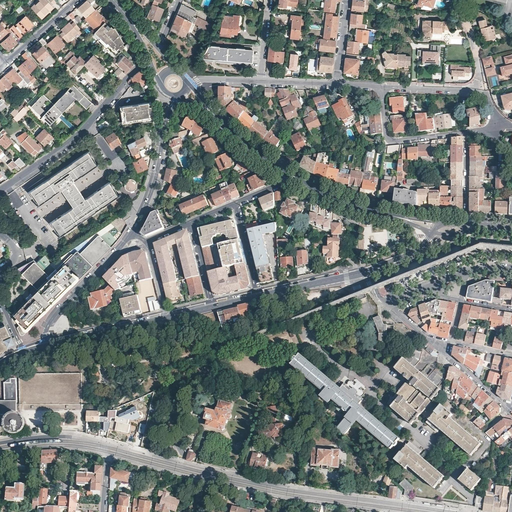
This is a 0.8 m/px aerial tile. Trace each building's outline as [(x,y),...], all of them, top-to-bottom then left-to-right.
[(40,5),(38,7),(40,9),(36,12),(41,18),(45,14),(53,6),(46,0),(40,0),(38,3),(40,5)] [(86,0),(78,8),(85,16),(94,8),(86,0)] [(162,0),(153,0),(152,3),(147,16),(158,21),(163,8),(156,5),(157,3),(160,4),(162,0)] [(297,7),(297,0),(279,0),(279,8),(286,9),(286,6),(297,7)] [(339,0),(324,0),(323,11),(335,13),(335,6),(337,4),(337,1),(340,2),(339,0)] [(362,0),(362,1),(353,0),(351,0),(351,5),(351,10),(363,11),(364,1),(368,2),(367,0),(362,0)] [(173,25),(171,30),(185,36),(187,30),(191,31),(194,23),(195,24),(197,17),(194,16),(196,11),(181,4),(173,25)] [(11,5),(5,11),(7,14),(14,8),(11,5)] [(95,9),(85,18),(95,29),(105,20),(104,19),(105,18),(103,15),(102,16),(95,9)] [(326,13),(325,26),(337,27),(337,22),(338,17),(332,16),(332,14),(326,13)] [(361,23),(361,14),(350,13),(350,19),(349,26),(365,28),(365,24),(361,23)] [(241,26),(240,26),(240,25),(238,25),(239,19),(239,15),(233,14),(233,16),(224,14),(223,20),(222,20),(222,25),(220,25),(219,33),(220,33),(220,35),(232,36),(232,32),(237,33),(237,31),(238,31),(238,30),(239,30),(240,30),(240,29),(241,27),(241,26)] [(82,21),(77,15),(72,19),(77,25),(79,23),(82,21)] [(292,23),(291,29),(300,30),(301,25),(303,25),(304,20),(301,20),(302,16),(291,15),(290,22),(292,23)] [(25,16),(24,17),(16,24),(23,33),(33,25),(31,23),(32,22),(30,19),(29,20),(26,17),(25,16)] [(210,30),(213,24),(197,17),(195,24),(198,25),(205,28),(210,30)] [(69,21),(64,25),(73,34),(77,30),(79,31),(81,29),(77,25),(72,19),(69,22),(69,21)] [(496,37),(493,25),(487,26),(485,19),(479,20),(484,40),(496,37)] [(442,29),(445,29),(451,30),(451,21),(423,20),(422,35),(432,36),(433,32),(442,33),(442,31),(442,29)] [(5,23),(8,27),(12,32),(15,34),(18,38),(22,34),(10,21),(8,23),(7,21),(5,23)] [(104,21),(93,33),(115,55),(124,45),(122,43),(123,42),(117,37),(119,35),(113,30),(115,29),(111,26),(110,27),(108,25),(104,21)] [(73,34),(64,25),(61,28),(62,28),(58,32),(67,42),(70,39),(69,38),(73,34)] [(337,27),(325,26),(324,37),(330,38),(330,36),(336,36),(336,32),(337,27)] [(367,43),(369,29),(365,28),(349,26),(349,30),(356,31),(355,41),(361,42),(367,43)] [(205,28),(204,32),(201,39),(206,41),(207,38),(210,30),(205,28)] [(300,30),(291,29),(291,34),(290,38),(300,39),(300,37),(300,33),(300,30)] [(12,37),(10,35),(0,43),(8,51),(17,43),(12,37)] [(57,35),(47,43),(55,52),(63,44),(64,46),(65,45),(64,44),(65,43),(57,35)] [(335,40),(319,39),(318,39),(318,43),(320,43),(320,50),(334,52),(335,46),(335,40)] [(359,54),(361,42),(355,41),(347,40),(347,46),(346,52),(359,54)] [(441,55),(441,44),(432,43),(432,51),(424,50),(418,49),(418,55),(421,56),(423,56),(423,57),(423,62),(434,62),(434,61),(439,61),(439,60),(439,56),(439,55),(441,55)] [(55,60),(42,46),(37,50),(36,49),(33,53),(46,68),(55,60)] [(253,57),(253,50),(253,46),(245,46),(244,50),(209,47),(204,54),(203,54),(202,59),(243,62),(242,69),(252,70),(252,63),(253,57)] [(270,47),(268,61),(277,62),(277,63),(278,64),(279,64),(281,64),(282,64),(283,63),(284,62),(285,52),(279,51),(279,49),(275,49),(275,48),(270,47)] [(64,61),(76,51),(75,50),(73,52),(71,50),(62,58),(64,61)] [(32,58),(26,51),(22,54),(26,58),(18,65),(22,70),(26,75),(30,72),(37,66),(31,59),(32,58)] [(397,65),(397,54),(394,54),(394,53),(387,52),(385,51),(382,54),(383,57),(387,57),(387,59),(384,60),(386,67),(388,67),(389,66),(391,65),(394,67),(397,68),(397,65)] [(297,69),(298,54),(291,53),(289,68),(297,69)] [(405,63),(411,64),(411,55),(406,55),(406,53),(397,53),(397,54),(397,65),(405,65),(405,63)] [(84,61),(79,56),(77,58),(73,54),(66,61),(72,67),(71,68),(76,73),(84,64),(87,60),(86,59),(84,61)] [(104,67),(98,61),(99,60),(93,55),(90,57),(89,56),(86,59),(87,60),(84,64),(97,76),(104,67)] [(131,67),(133,64),(124,55),(117,63),(126,72),(131,67)] [(492,56),(482,58),(484,66),(491,64),(494,63),(492,56)] [(333,65),(333,58),(321,57),(320,71),(332,72),(333,65)] [(345,66),(344,72),(357,74),(359,60),(346,58),(345,66)] [(471,72),(471,67),(459,66),(460,64),(451,64),(451,71),(452,71),(452,75),(454,75),(454,80),(459,80),(459,76),(470,76),(470,72),(471,72)] [(492,67),(485,69),(487,76),(496,74),(494,66),(492,67)] [(121,78),(125,73),(118,67),(116,70),(114,72),(121,78)] [(18,73),(13,68),(5,75),(12,83),(16,80),(18,83),(21,81),(25,85),(27,83),(18,73)] [(44,71),(50,78),(53,75),(47,69),(44,71)] [(18,73),(27,83),(28,84),(31,81),(32,82),(37,79),(30,72),(26,75),(22,70),(18,73)] [(127,81),(129,84),(139,79),(142,85),(146,83),(143,75),(143,72),(139,71),(127,81)] [(0,90),(1,91),(5,88),(7,91),(13,86),(4,76),(0,79),(0,90)] [(76,98),(91,113),(95,108),(96,106),(73,83),(53,103),(63,112),(76,98)] [(238,121),(249,106),(244,102),(241,107),(234,100),(232,98),(233,87),(220,87),(218,87),(216,88),(216,89),(215,89),(214,91),(214,92),(214,94),(220,94),(219,101),(229,112),(232,115),(238,121)] [(279,93),(282,100),(291,97),(289,91),(288,89),(279,89),(281,93),(279,93)] [(323,90),(319,90),(322,98),(315,100),(319,109),(330,106),(323,90)] [(100,92),(95,98),(101,103),(106,97),(100,92)] [(53,103),(44,93),(31,106),(50,124),(63,112),(53,103)] [(511,109),(511,94),(503,97),(506,108),(506,109),(508,110),(509,110),(510,110),(511,109)] [(282,100),(280,100),(288,118),(296,115),(294,110),(302,106),(302,105),(300,105),(298,99),(296,95),(291,97),(282,100)] [(404,112),(403,97),(390,98),(390,105),(392,105),(393,113),(404,112)] [(354,117),(346,99),(338,102),(339,104),(333,106),(340,120),(342,118),(344,123),(354,118),(354,117)] [(150,100),(141,102),(140,104),(138,105),(138,103),(132,104),(132,106),(130,106),(128,105),(119,106),(123,126),(153,120),(152,114),(151,108),(151,107),(150,100)] [(309,117),(305,120),(310,131),(321,125),(316,116),(315,113),(315,112),(313,107),(309,105),(308,107),(307,107),(303,116),(304,117),(308,115),(309,117)] [(17,122),(28,110),(24,106),(23,106),(21,109),(19,111),(18,111),(18,112),(16,114),(13,117),(15,119),(17,122)] [(252,108),(249,106),(238,121),(242,124),(250,131),(256,122),(259,118),(254,115),(252,118),(249,115),(249,114),(250,112),(252,108)] [(471,126),(481,124),(481,114),(479,107),(467,110),(468,116),(469,116),(471,126)] [(381,117),(380,112),(360,114),(361,120),(361,124),(370,124),(381,123),(381,117)] [(427,116),(426,114),(416,114),(417,126),(419,125),(420,131),(435,129),(435,128),(434,118),(433,116),(427,116)] [(438,117),(434,118),(435,128),(439,127),(440,129),(453,128),(451,114),(438,116),(438,117)] [(399,115),(390,116),(391,120),(393,120),(394,132),(407,131),(406,118),(400,119),(399,115)] [(180,138),(188,135),(189,134),(189,133),(191,131),(197,121),(190,117),(188,117),(182,126),(187,129),(185,130),(178,133),(178,138),(180,138)] [(300,120),(294,128),(298,131),(303,126),(300,122),(300,120)] [(204,126),(197,121),(191,131),(200,136),(205,127),(204,126)] [(269,132),(256,122),(250,131),(255,135),(255,136),(263,141),(269,132)] [(382,127),(381,123),(370,124),(371,134),(382,133),(382,127)] [(6,132),(5,130),(2,128),(0,130),(0,142),(5,147),(11,141),(4,134),(6,132)] [(38,128),(35,131),(39,135),(36,138),(44,145),(47,141),(52,146),(54,143),(50,139),(52,137),(43,128),(41,130),(40,128),(39,129),(38,128)] [(60,134),(65,139),(66,138),(69,136),(71,134),(66,129),(60,134)] [(169,141),(178,138),(178,133),(170,132),(169,141)] [(218,136),(214,132),(208,134),(195,139),(192,140),(196,147),(204,143),(209,155),(219,151),(217,146),(219,145),(217,141),(215,142),(214,139),(219,136),(218,136)] [(280,141),(269,132),(263,141),(266,144),(273,150),(280,141)] [(307,147),(301,132),(292,136),(298,150),(307,147)] [(18,137),(21,143),(31,153),(32,152),(35,154),(41,148),(26,133),(18,137)] [(112,150),(121,144),(114,133),(105,138),(112,150)] [(463,135),(452,137),(452,143),(452,146),(463,146),(463,141),(463,135)] [(135,160),(142,158),(143,156),(139,148),(147,145),(143,138),(127,146),(135,160)] [(169,144),(169,146),(170,147),(172,148),(182,145),(180,138),(178,138),(169,141),(169,144)] [(418,145),(418,156),(437,157),(438,139),(432,140),(432,145),(418,145)] [(418,145),(418,142),(414,143),(414,148),(402,149),(402,153),(402,158),(409,158),(409,159),(411,159),(416,159),(416,160),(418,160),(418,156),(418,145)] [(470,146),(470,156),(481,156),(482,146),(478,146),(478,143),(472,143),(472,146),(470,146)] [(396,154),(400,154),(400,153),(401,144),(391,145),(386,146),(385,153),(396,152),(396,154)] [(182,145),(172,148),(175,153),(182,151),(182,150),(184,149),(182,145)] [(451,146),(451,164),(463,164),(463,155),(463,146),(452,146),(451,146)] [(39,205),(45,201),(43,198),(46,195),(49,199),(61,190),(73,207),(60,216),(63,219),(59,222),(57,218),(51,222),(60,236),(73,227),(73,226),(80,221),(81,222),(96,211),(102,206),(102,207),(118,196),(109,183),(101,188),(104,192),(100,194),(98,190),(85,199),(73,182),(86,173),(83,170),(86,167),(89,171),(97,165),(88,152),(72,162),(72,163),(65,168),(65,167),(50,177),(50,178),(43,183),(42,182),(30,191),(39,205)] [(325,152),(318,153),(314,174),(320,176),(321,177),(327,179),(330,165),(323,164),(325,152)] [(306,156),(300,166),(302,167),(307,170),(314,174),(318,153),(314,153),(313,159),(306,156)] [(231,163),(233,162),(231,157),(230,158),(228,154),(217,159),(222,171),(233,166),(231,163)] [(364,172),(361,186),(360,192),(363,193),(364,188),(375,190),(376,184),(377,184),(378,177),(371,176),(372,171),(369,170),(371,162),(373,162),(374,158),(367,156),(364,172)] [(487,159),(497,159),(497,156),(494,156),(481,156),(470,156),(470,157),(470,162),(470,166),(484,166),(485,166),(485,161),(487,161),(487,159)] [(26,166),(18,158),(14,161),(22,169),(26,166)] [(135,160),(132,163),(138,174),(148,168),(142,158),(135,160)] [(248,162),(243,158),(237,164),(243,170),(244,171),(252,167),(254,166),(248,162)] [(18,172),(22,169),(14,161),(13,160),(8,164),(12,169),(14,167),(18,172)] [(332,182),(338,184),(338,182),(340,171),(340,170),(333,168),(334,164),(330,163),(330,165),(327,179),(332,182)] [(451,171),(451,181),(463,182),(463,175),(463,172),(463,164),(451,164),(445,164),(440,163),(440,171),(451,171)] [(165,176),(164,180),(172,184),(179,187),(181,180),(175,179),(177,172),(175,171),(167,168),(165,173),(165,176)] [(496,189),(496,192),(504,192),(504,169),(504,168),(503,168),(497,168),(497,171),(496,176),(496,180),(496,189)] [(364,172),(352,170),(351,173),(349,184),(361,186),(364,172)] [(340,171),(338,182),(349,184),(351,173),(340,171)] [(253,190),(264,186),(259,174),(256,175),(255,173),(250,175),(251,177),(249,178),(251,183),(252,185),(251,186),(253,190)] [(470,179),(470,182),(476,182),(476,185),(481,186),(481,183),(481,178),(483,178),(483,176),(482,176),(470,176),(470,179)] [(393,191),(395,191),(396,190),(397,182),(393,181),(384,179),(383,184),(383,185),(382,190),(393,192),(393,191)] [(136,186),(136,185),(136,184),(136,183),(136,182),(135,182),(135,181),(134,181),(133,180),(132,180),(131,180),(130,180),(129,180),(128,180),(127,181),(126,182),(125,183),(125,184),(125,185),(125,186),(125,187),(125,188),(125,189),(126,189),(126,190),(127,190),(128,191),(129,191),(130,191),(130,192),(131,192),(132,191),(133,191),(134,191),(134,190),(135,190),(135,189),(136,188),(136,187),(136,186)] [(226,181),(218,184),(221,189),(226,202),(229,201),(232,200),(228,191),(230,190),(228,186),(226,181)] [(179,187),(172,184),(170,189),(168,188),(166,191),(168,192),(168,193),(174,196),(175,196),(178,189),(180,189),(180,187),(179,187)] [(240,196),(235,184),(228,186),(230,190),(228,191),(232,200),(236,198),(240,196)] [(449,187),(440,187),(440,190),(440,198),(449,198),(449,187)] [(463,193),(463,188),(452,187),(452,198),(454,198),(463,198),(463,193)] [(213,198),(216,207),(221,204),(226,202),(221,189),(211,193),(213,198)] [(484,212),(491,213),(491,201),(483,201),(483,189),(481,189),(479,189),(479,192),(479,211),(484,212)] [(406,204),(418,206),(418,201),(418,193),(410,192),(409,191),(405,190),(405,191),(396,190),(395,191),(394,202),(404,204),(406,204)] [(418,201),(429,201),(429,198),(429,190),(418,190),(418,193),(418,201)] [(440,198),(440,190),(429,190),(429,198),(429,201),(429,207),(434,208),(440,208),(440,198)] [(267,195),(260,199),(265,210),(275,205),(275,192),(267,195)] [(476,211),(479,211),(479,192),(470,192),(470,202),(470,213),(475,212),(476,211)] [(192,201),(195,210),(203,207),(203,205),(207,203),(205,197),(200,199),(199,198),(194,200),(192,196),(190,196),(192,201)] [(507,198),(503,197),(496,196),(495,201),(495,213),(501,213),(510,214),(511,199),(507,198)] [(216,207),(213,198),(208,200),(207,200),(211,209),(216,207)] [(449,198),(440,198),(440,208),(445,209),(451,209),(452,203),(452,198),(449,198)] [(463,198),(454,198),(454,203),(452,203),(451,209),(456,210),(459,210),(463,210),(463,203),(463,198)] [(298,220),(304,209),(299,206),(295,203),(295,202),(288,199),(286,203),(284,202),(282,206),(281,205),(278,211),(288,216),(288,215),(293,218),(294,218),(298,220)] [(184,215),(195,210),(192,201),(190,202),(180,206),(184,215)] [(120,216),(110,222),(114,227),(122,235),(127,226),(124,221),(131,217),(127,211),(120,216)] [(146,236),(164,229),(157,211),(153,212),(152,212),(152,213),(148,221),(142,233),(146,236)] [(319,216),(320,215),(317,215),(317,216),(315,216),(316,215),(316,213),(312,213),(310,224),(318,227),(319,216)] [(327,220),(327,218),(324,218),(324,219),(323,219),(323,218),(323,217),(319,216),(318,227),(325,230),(327,220)] [(240,238),(235,219),(231,220),(226,222),(231,240),(240,238)] [(334,224),(334,222),(331,221),(331,222),(330,222),(330,221),(330,220),(327,220),(325,230),(327,231),(333,231),(334,224)] [(221,223),(217,224),(220,236),(221,236),(223,234),(227,233),(229,241),(231,240),(226,222),(221,223)] [(278,232),(277,223),(269,225),(265,226),(258,227),(249,230),(253,245),(256,258),(259,272),(262,284),(274,281),(264,235),(278,232)] [(219,237),(220,236),(217,224),(213,225),(208,226),(213,245),(214,245),(212,237),(215,236),(216,235),(218,234),(219,237)] [(333,231),(334,231),(334,235),(340,235),(346,234),(346,231),(342,231),(342,225),(338,225),(338,224),(334,224),(333,231)] [(213,245),(208,226),(203,228),(198,229),(203,247),(210,245),(213,245)] [(23,335),(92,267),(111,248),(122,235),(114,227),(100,237),(99,236),(80,254),(77,251),(13,316),(16,319),(15,321),(19,326),(17,329),(21,335),(23,335)] [(184,231),(173,236),(175,244),(177,243),(187,278),(200,275),(196,262),(191,241),(189,234),(184,231)] [(340,239),(340,235),(334,235),(333,235),(331,235),(331,239),(330,239),(329,246),(325,246),(324,252),(329,253),(329,256),(340,257),(341,239),(340,239)] [(169,237),(158,242),(159,246),(156,248),(157,254),(160,265),(163,280),(164,283),(176,281),(178,280),(169,246),(171,245),(169,237)] [(229,241),(222,243),(227,267),(237,265),(239,264),(246,263),(243,250),(240,238),(231,240),(229,241)] [(133,252),(128,254),(135,283),(153,278),(146,252),(143,250),(137,251),(133,252)] [(309,264),(309,250),(305,250),(302,250),(302,251),(298,251),(299,266),(304,266),(304,265),(309,264)] [(112,290),(114,289),(116,289),(135,283),(128,254),(123,256),(105,276),(109,284),(112,290)] [(17,270),(38,291),(49,281),(47,279),(55,271),(45,256),(37,264),(34,261),(27,264),(17,270)] [(294,267),(293,257),(281,258),(281,267),(294,267)] [(247,265),(246,263),(239,264),(237,265),(240,276),(240,278),(242,287),(245,286),(245,289),(247,288),(248,288),(251,282),(250,279),(250,277),(247,265)] [(230,279),(227,267),(225,268),(216,270),(209,272),(214,292),(216,293),(219,295),(228,293),(237,290),(242,289),(242,287),(240,278),(240,276),(230,279)] [(200,275),(187,278),(192,295),(204,292),(202,283),(200,275)] [(466,297),(491,302),(492,296),(495,281),(489,280),(487,280),(480,282),(469,286),(466,297)] [(179,296),(176,281),(164,283),(169,301),(173,300),(173,298),(179,296)] [(112,296),(114,289),(112,290),(109,284),(105,291),(92,294),(92,295),(92,297),(90,298),(92,310),(109,306),(108,303),(114,302),(112,296)] [(511,298),(511,289),(501,288),(500,298),(492,296),(491,302),(502,304),(503,299),(511,300),(511,298)] [(139,307),(141,306),(138,294),(120,298),(125,317),(134,315),(138,314),(139,314),(140,313),(140,312),(140,311),(139,307)] [(433,313),(438,314),(440,300),(437,299),(431,302),(426,304),(430,317),(432,318),(433,313)] [(440,300),(438,314),(445,315),(448,302),(444,301),(440,300)] [(445,315),(444,320),(451,322),(454,311),(456,303),(452,303),(448,302),(445,315)] [(245,304),(238,306),(240,315),(252,316),(253,315),(254,314),(250,303),(245,304)] [(422,320),(430,317),(426,304),(424,305),(419,306),(421,313),(422,320)] [(461,318),(459,327),(463,328),(468,329),(468,325),(469,324),(467,323),(469,316),(471,306),(465,304),(461,318)] [(227,308),(225,309),(226,314),(222,315),(222,320),(240,315),(238,306),(227,308)] [(416,316),(421,313),(419,306),(415,308),(412,309),(416,316)] [(477,307),(471,306),(469,316),(479,318),(482,308),(477,307)] [(479,318),(489,320),(492,309),(486,308),(482,308),(479,318)] [(408,315),(418,324),(420,322),(416,316),(412,309),(411,309),(410,312),(408,315)] [(498,310),(494,310),(491,326),(501,328),(502,323),(504,317),(505,312),(498,310)] [(511,313),(509,312),(505,312),(504,317),(502,323),(504,323),(510,325),(511,324),(511,318),(511,313)] [(386,343),(387,325),(385,325),(380,315),(373,318),(379,332),(379,343),(386,343)] [(440,323),(441,320),(437,319),(432,318),(430,317),(431,323),(430,325),(429,327),(425,324),(422,327),(427,332),(432,333),(437,335),(440,323)] [(451,322),(444,320),(443,324),(440,323),(437,335),(441,336),(448,337),(451,322)] [(10,338),(4,325),(0,327),(0,353),(5,349),(12,344),(10,338)] [(476,333),(467,331),(466,337),(465,341),(468,342),(474,344),(476,334),(476,333)] [(481,345),(484,346),(486,336),(476,334),(474,344),(481,345)] [(498,338),(494,337),(492,348),(500,350),(503,339),(502,339),(502,338),(498,337),(498,338)] [(432,348),(429,345),(428,346),(425,349),(430,354),(434,350),(432,348)] [(452,354),(464,364),(464,363),(468,349),(460,348),(454,346),(452,354)] [(431,402),(441,390),(439,389),(440,387),(439,386),(439,385),(439,384),(443,379),(434,370),(428,377),(422,371),(420,372),(414,366),(419,361),(420,360),(423,351),(409,348),(409,349),(408,349),(408,355),(405,359),(404,358),(395,370),(401,375),(399,378),(403,381),(405,378),(408,381),(396,395),(390,401),(390,402),(389,403),(389,404),(389,405),(390,406),(412,425),(421,414),(429,420),(426,422),(438,432),(440,429),(472,456),(481,444),(450,418),(452,415),(441,405),(438,408),(431,402)] [(478,364),(482,365),(483,359),(468,355),(468,352),(470,352),(471,350),(468,349),(464,363),(469,367),(476,371),(478,364)] [(337,428),(348,437),(359,424),(360,423),(391,449),(399,439),(359,404),(364,399),(362,397),(366,393),(356,385),(350,380),(346,384),(345,383),(340,388),(299,354),(290,364),(325,393),(322,396),(329,402),(331,399),(335,401),(333,403),(337,406),(335,408),(340,412),(341,410),(344,413),(346,411),(349,414),(337,428)] [(493,362),(491,368),(499,370),(502,357),(498,356),(495,356),(493,362)] [(499,370),(502,371),(511,373),(511,359),(505,358),(502,357),(499,370)] [(455,366),(449,367),(446,379),(450,381),(448,388),(451,390),(452,387),(457,368),(455,367),(455,366)] [(462,372),(457,368),(452,387),(457,388),(462,372)] [(499,370),(491,368),(488,380),(497,383),(498,378),(500,379),(502,374),(502,371),(499,370)] [(511,373),(502,371),(502,374),(504,375),(502,379),(500,379),(499,384),(511,386),(511,373)] [(81,372),(20,374),(20,409),(81,408),(81,372)] [(454,399),(453,402),(458,408),(461,404),(456,399),(459,395),(461,397),(462,395),(465,397),(474,384),(466,376),(462,372),(457,388),(454,399)] [(2,402),(0,401),(0,413),(8,414),(14,414),(16,412),(16,410),(19,410),(19,404),(16,404),(17,379),(10,379),(2,383),(2,402)] [(474,384),(465,397),(468,401),(471,396),(478,387),(475,385),(474,384)] [(511,386),(499,384),(496,393),(502,398),(507,400),(510,401),(511,392),(511,386)] [(480,388),(478,387),(471,396),(476,401),(483,391),(480,388)] [(486,394),(483,391),(476,401),(472,405),(478,410),(489,397),(486,394)] [(491,399),(489,397),(478,410),(482,413),(494,401),(491,399)] [(187,403),(186,402),(186,401),(185,400),(184,399),(182,399),(182,398),(181,398),(180,399),(179,399),(178,400),(177,402),(177,404),(178,406),(179,407),(180,407),(180,408),(181,408),(182,408),(183,408),(184,407),(185,406),(186,406),(186,405),(186,404),(187,403)] [(230,419),(231,418),(232,416),(232,415),(231,414),(230,413),(229,413),(230,410),(232,411),(233,405),(231,404),(232,401),(224,399),(223,402),(221,402),(218,413),(208,410),(207,415),(208,416),(206,421),(209,421),(209,422),(209,423),(208,426),(222,430),(225,428),(227,419),(228,419),(229,419),(230,419)] [(497,404),(494,401),(482,413),(479,416),(487,423),(500,413),(500,407),(497,404)] [(151,403),(149,411),(156,413),(157,409),(160,410),(159,413),(164,415),(165,411),(166,411),(167,407),(151,403)] [(273,425),(272,418),(276,418),(274,407),(266,408),(268,426),(266,426),(264,427),(265,429),(258,430),(259,438),(272,436),(273,437),(282,436),(281,429),(282,429),(283,429),(284,428),(284,427),(284,426),(284,425),(283,424),(282,424),(281,424),(273,425)] [(104,431),(108,432),(112,418),(117,418),(117,410),(109,411),(109,417),(100,416),(99,422),(104,423),(104,431)] [(100,411),(87,411),(86,425),(88,425),(88,421),(96,422),(99,422),(100,416),(100,411)] [(476,419),(473,421),(480,428),(485,424),(487,423),(479,416),(476,419)] [(24,424),(24,422),(23,421),(22,419),(21,418),(19,417),(17,417),(16,417),(14,417),(13,418),(11,420),(11,421),(10,423),(10,425),(11,426),(12,428),(13,429),(15,430),(16,430),(18,430),(20,430),(21,429),(22,427),(23,426),(24,424)] [(505,419),(485,433),(493,440),(493,441),(494,442),(511,428),(511,420),(508,420),(505,419)] [(502,448),(506,445),(504,442),(510,438),(511,439),(511,428),(494,442),(497,444),(502,448)] [(444,477),(419,455),(421,452),(410,442),(395,460),(406,469),(409,467),(435,488),(444,477)] [(338,467),(339,457),(340,457),(341,451),(340,451),(340,448),(335,448),(335,450),(332,450),(332,452),(321,451),(321,449),(313,448),(312,455),(313,455),(312,465),(319,465),(319,464),(321,464),(321,468),(329,469),(329,464),(331,465),(331,466),(338,467)] [(187,460),(192,462),(193,458),(194,458),(195,458),(195,457),(196,457),(196,456),(195,454),(193,453),(194,451),(191,450),(190,450),(187,460)] [(48,451),(41,452),(40,470),(57,469),(56,451),(48,451)] [(269,469),(272,456),(256,453),(254,465),(269,469)] [(101,478),(102,467),(95,467),(94,474),(77,472),(76,485),(85,485),(85,484),(90,485),(90,492),(100,492),(101,478)] [(111,478),(111,482),(113,482),(113,479),(129,482),(131,473),(112,468),(111,478)] [(471,491),(481,479),(468,469),(459,480),(471,491)] [(387,485),(392,480),(385,472),(382,475),(384,480),(380,484),(383,484),(387,485)] [(406,491),(404,493),(408,497),(416,489),(404,479),(399,485),(406,491)] [(22,504),(24,481),(14,480),(10,480),(9,488),(5,488),(5,489),(4,489),(3,498),(4,498),(4,500),(13,501),(13,503),(13,504),(16,504),(16,506),(19,506),(19,504),(22,504)] [(397,495),(398,488),(387,487),(385,497),(391,498),(397,499),(397,495)] [(509,511),(511,499),(508,499),(509,487),(505,487),(504,493),(502,502),(501,511),(509,511)] [(45,490),(38,489),(38,497),(37,506),(46,507),(47,490),(45,490)] [(69,503),(75,503),(76,492),(79,492),(79,491),(70,490),(69,497),(69,503)] [(157,504),(156,509),(164,511),(169,511),(170,510),(171,510),(176,511),(180,500),(169,496),(170,494),(165,492),(160,490),(159,496),(163,497),(161,505),(157,504)] [(130,508),(134,508),(134,505),(130,504),(131,494),(129,493),(123,492),(123,496),(120,496),(119,506),(128,507),(130,508)] [(477,495),(475,506),(484,508),(485,496),(477,495)] [(495,498),(485,496),(484,508),(483,511),(488,511),(490,511),(492,511),(494,501),(495,498)] [(36,511),(37,506),(38,497),(32,497),(32,500),(31,500),(29,511),(36,511)] [(59,497),(58,508),(68,508),(69,503),(69,497),(68,497),(68,498),(65,497),(63,497),(60,497),(59,497)] [(150,511),(152,502),(147,501),(147,499),(141,498),(141,500),(135,499),(134,505),(134,508),(133,511),(150,511)] [(275,505),(277,499),(273,498),(269,510),(272,511),(275,505)] [(501,511),(502,502),(494,501),(492,511),(501,511)] [(68,508),(68,511),(76,511),(77,511),(75,511),(75,503),(69,503),(68,508)]
